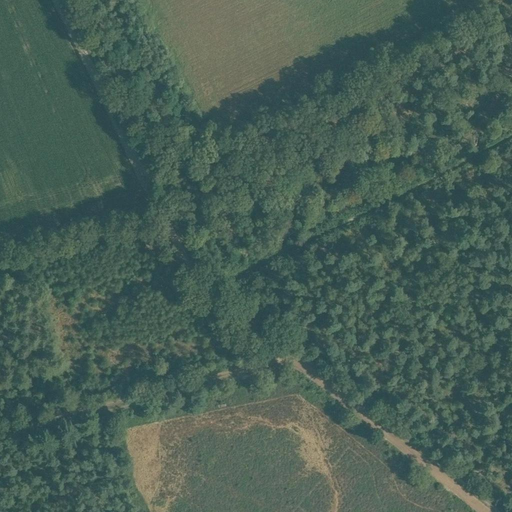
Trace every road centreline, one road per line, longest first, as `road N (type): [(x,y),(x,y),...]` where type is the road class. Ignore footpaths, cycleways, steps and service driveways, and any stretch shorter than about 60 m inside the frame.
road 1 (track): [(57,0),(161,220),(205,292),(484,511)]
road 2 (track): [(205,292),(511,136)]
road 3 (track): [(0,428),(286,354)]
